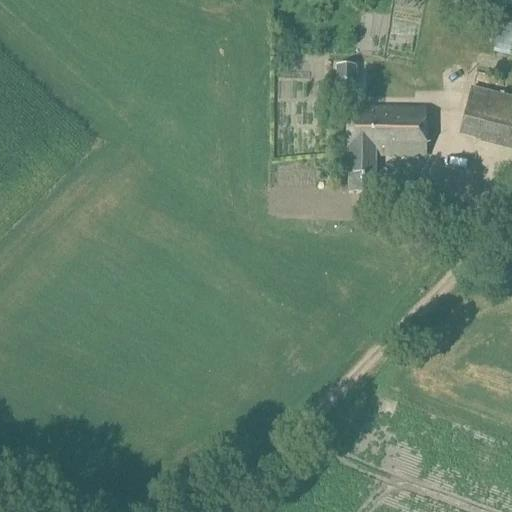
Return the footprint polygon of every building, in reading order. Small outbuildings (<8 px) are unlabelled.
[(447,60),(448,85),(467,84),(466,60),(447,60)] [(356,102),(356,67),(336,68),(335,101),(356,102)] [(459,139),(511,151),(511,98),(471,89),(459,139)] [(425,112),(349,110),(348,195),(374,195),(375,156),(424,157),(425,112)] [(468,215),(409,178),(389,209),(450,246),(468,215)] [(511,268),(511,234),(502,265),(511,268)]
